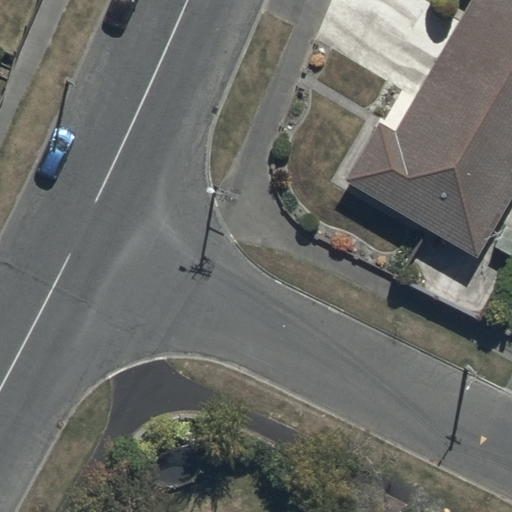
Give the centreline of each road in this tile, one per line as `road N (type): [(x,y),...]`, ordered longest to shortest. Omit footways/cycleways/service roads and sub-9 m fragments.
road 1 (residential): [(511,453),(81,236)]
road 2 (residential): [(185,0),(81,236)]
road 3 (residential): [(81,236),(0,384)]
